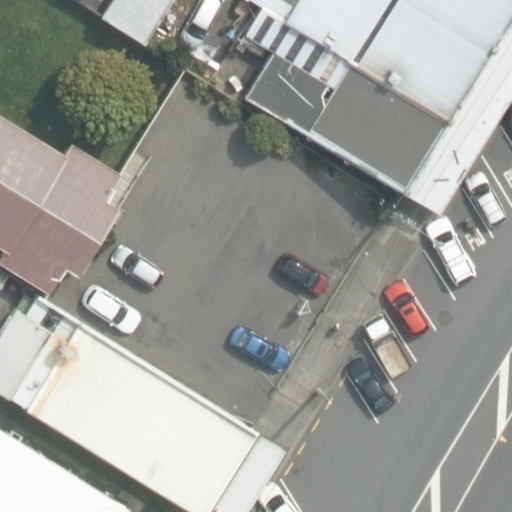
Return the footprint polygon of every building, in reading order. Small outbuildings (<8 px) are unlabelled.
[(110,0),(101,15),(144,42),(169,0),(110,0)] [(433,206),(511,73),(511,0),(284,0),(274,18),(342,61),(327,86),(264,47),(238,87),(433,206)] [(0,256),(0,259),(47,288),(63,263),(77,271),(117,208),(103,199),(120,173),(70,143),(63,154),(0,114),(0,243),(6,247),(0,256)] [(0,387),(202,511),(233,511),(278,438),(28,284),(16,303),(5,296),(0,303),(0,387)] [(0,511),(125,511),(127,509),(0,429),(0,511)]
